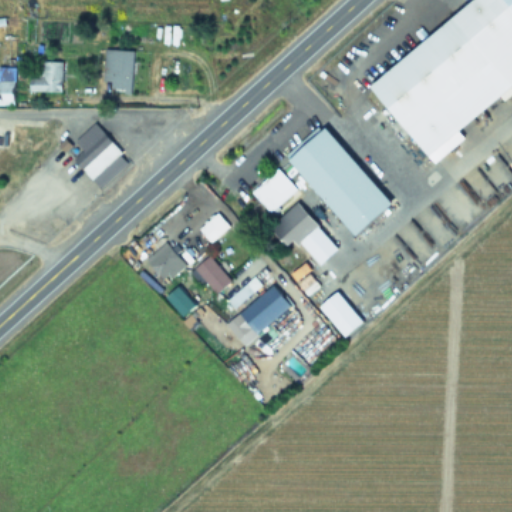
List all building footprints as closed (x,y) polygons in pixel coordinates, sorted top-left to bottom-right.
[(511,91),(511,6),(507,0),(482,0),(373,86),(428,157),(511,91)] [(134,53),(106,51),(104,91),(132,92),(134,53)] [(63,94),(63,64),(39,64),(39,79),(30,79),(30,94),(63,94)] [(0,107),(16,107),(16,74),(0,73),(0,80),(0,107)] [(101,191),(131,164),(96,125),(70,149),(78,158),(75,161),(101,191)] [(0,169),(6,170),(9,150),(0,148),(0,169)] [(335,203),(351,192),(333,164),(317,175),(335,203)] [(252,194),(269,215),(298,192),(280,170),(252,194)] [(289,247),(295,242),(299,247),(320,227),(299,205),(272,229),(289,247)] [(232,227),(220,214),(200,230),(212,244),(232,227)] [(166,284),(186,266),(167,243),(146,260),(166,284)] [(231,284),(211,257),(197,268),(217,295),(231,284)] [(264,285),(256,277),(228,303),(236,311),(264,285)] [(241,314),(266,345),(277,337),(269,326),(292,308),(275,287),(241,314)] [(240,339),(249,332),(238,318),(229,325),(240,339)]
